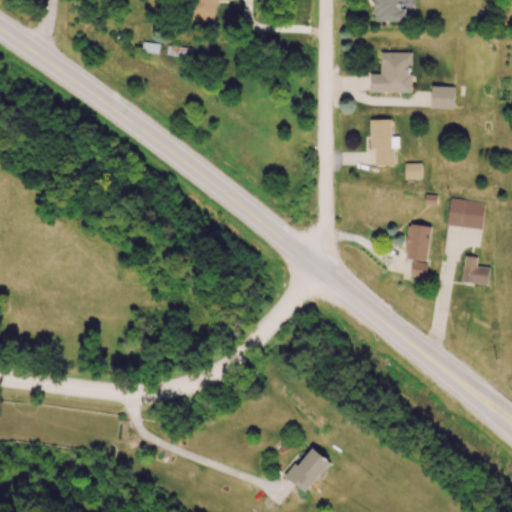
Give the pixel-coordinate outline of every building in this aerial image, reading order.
[(409,51),(380,50),(379,73),(370,73),(370,90),(408,91),(409,51)] [(370,118),(370,149),(374,149),(375,163),(391,162),(390,118),(370,118)] [(479,226),(480,200),(449,198),(447,224),(479,226)] [(428,225),(408,225),(408,275),(427,275),(428,225)] [(285,477),(305,493),(330,463),(310,446),(285,477)]
